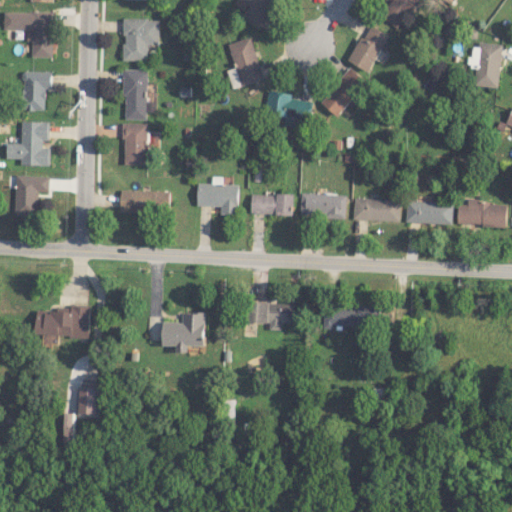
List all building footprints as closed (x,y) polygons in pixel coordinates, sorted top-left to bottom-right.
[(233,0),(230,4),(259,26),(277,0),(233,0)] [(391,0),(380,16),(398,28),(417,0),(391,0)] [(53,57),(54,12),(5,11),(4,29),(33,30),(32,56),(53,57)] [(160,45),(160,19),(124,18),(123,60),(148,60),(149,44),(160,45)] [(369,71),(389,35),(369,24),(348,60),(369,71)] [(264,79),(251,36),(228,43),(235,67),(227,69),(232,88),(264,79)] [(501,43),(480,42),(480,47),(470,46),(469,66),(475,66),(474,85),(498,87),(501,43)] [(366,79),(350,66),(321,103),(338,115),(366,79)] [(148,69),(125,69),(124,118),(147,119),(148,69)] [(24,109),(46,110),(47,88),(52,89),(53,71),(25,71),(24,109)] [(293,93),(268,89),(264,112),(285,116),(284,124),(294,126),(296,118),(308,120),(311,101),(292,98),(293,93)] [(50,165),(50,147),(43,147),(44,140),(50,140),(50,121),(23,121),(22,142),(8,142),(8,158),(22,158),(21,164),(50,165)] [(148,123),(125,123),(124,164),(147,164),(148,123)] [(50,192),(50,175),(17,175),(15,215),(39,215),(39,191),(50,192)] [(239,184),(197,182),(197,205),(221,206),(221,213),(238,213),(239,184)] [(120,211),(170,212),(170,191),(121,189),(120,211)] [(294,193),(251,193),(251,213),(293,214),(294,193)] [(300,216),(346,217),(347,194),(300,193),(300,216)] [(400,220),(401,199),(354,197),(354,219),(400,220)] [(406,222),(453,223),(454,202),(407,201),(406,222)] [(458,203),(457,224),(507,226),(507,202),(468,201),(467,204),(458,203)] [(295,303),(250,301),(249,322),(270,323),(270,329),(282,330),(282,323),(295,323),(295,303)] [(379,327),(380,307),(324,305),(323,325),(379,327)] [(36,335),(89,336),(90,308),(37,307),(36,335)] [(163,321),(163,345),(177,345),(177,351),(188,351),(188,345),(206,345),(206,312),(183,311),(183,321),(163,321)] [(79,387),(78,413),(97,414),(98,387),(79,387)] [(64,417),(63,442),(72,442),(73,418),(64,417)]
